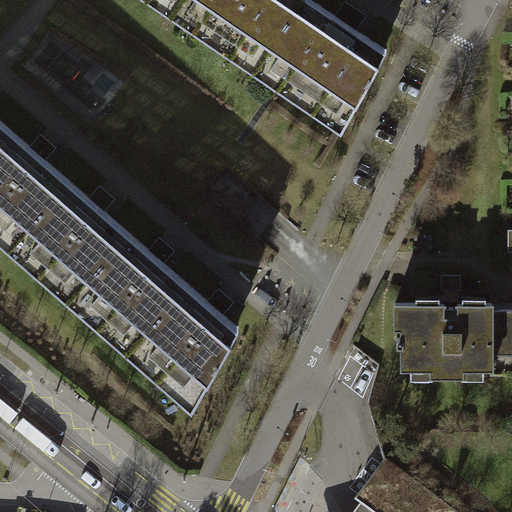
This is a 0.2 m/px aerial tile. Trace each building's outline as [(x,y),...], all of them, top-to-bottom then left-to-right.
[(145,0),(337,129),(382,49),(352,29),(308,0),(145,0)] [(0,244),(187,407),(235,327),(215,310),(152,255),(97,207),(36,154),(0,123),(0,244)] [(461,275),(441,275),(441,290),(461,290),(461,275)] [(432,367),(432,374),(463,374),(463,366),(491,366),(491,374),(511,374),(511,308),(493,308),(493,302),(396,302),(396,326),(402,326),(402,337),(397,337),(397,346),(402,346),(402,367),(432,367)] [(377,511),(371,508),(401,469),(384,456),(355,496),(361,501),(352,511),(377,511)] [(456,511),(401,469),(371,508),(377,511),(456,511)]
